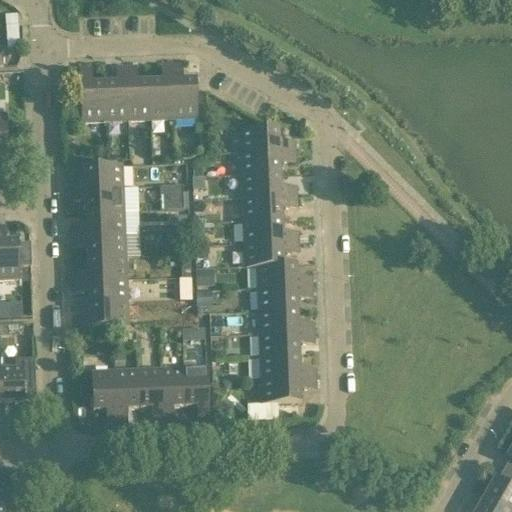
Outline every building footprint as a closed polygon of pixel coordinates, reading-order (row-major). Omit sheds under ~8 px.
[(17,17),(5,18),(6,29),(18,28),(17,17)] [(170,68),(172,123),(196,122),(195,83),(182,83),(181,67),(170,68)] [(172,123),(170,68),(160,68),(160,84),(148,84),(150,124),(172,123)] [(127,124),(125,69),(114,70),(115,86),(103,86),(104,125),(127,124)] [(150,124),(148,84),(136,85),(136,69),(125,69),(127,124),(150,124)] [(104,125),(103,86),(91,87),(90,71),(79,71),(80,113),(80,121),(81,126),(104,125)] [(239,156),(294,154),(294,143),(278,144),(277,131),(238,133),(239,156)] [(240,179),(279,178),(279,166),(294,165),(294,154),(239,156),(240,179)] [(67,194),(122,192),(121,168),(82,170),(83,183),(67,183),(67,194)] [(203,181),(202,169),(194,170),(194,181),(203,181)] [(241,202),(296,200),(295,189),(279,190),(279,178),(240,179),(241,202)] [(122,192),(67,194),(67,205),(83,204),(84,216),(123,215),(122,192)] [(162,194),(163,214),(183,213),(182,193),(162,194)] [(242,225),(281,223),(280,211),(296,211),(296,200),(241,202),(242,225)] [(123,215),(84,216),(84,228),(68,229),(69,240),(124,237),(123,215)] [(185,235),(187,235),(187,218),(173,218),(174,235),(185,235)] [(242,247),(298,245),(297,235),(281,235),(281,223),(242,225),(242,247)] [(0,228),(0,283),(19,283),(18,270),(17,246),(17,244),(4,244),(4,228),(0,228)] [(124,237),(69,240),(69,250),(85,250),(86,262),(125,260),(124,237)] [(17,246),(18,270),(30,269),(29,245),(17,246)] [(283,269),(283,268),(282,257),(298,256),(298,245),(242,247),(243,271),(255,271),(255,270),(283,269)] [(125,260),(86,262),(86,274),(70,274),(71,285),(126,283),(125,260)] [(189,260),(179,260),(180,281),(190,281),(189,260)] [(256,293),(311,291),(311,280),(295,280),(294,268),(283,268),(283,269),(255,270),(255,271),(256,293)] [(209,289),(209,272),(195,273),(195,290),(209,289)] [(126,283),(71,285),(71,296),(87,295),(87,307),(127,306),(126,283)] [(257,315),(296,314),(296,302),(312,301),(311,291),(256,293),(257,315)] [(196,309),(212,308),(212,294),(196,295),(196,309)] [(127,306),(87,307),(88,319),(72,320),(72,331),(128,329),(127,306)] [(258,338),(313,336),(313,325),(297,326),(296,314),(257,315),(258,338)] [(204,331),(181,332),(182,344),(204,343),(204,331)] [(259,361),(298,359),(297,347),(313,347),(313,336),(258,338),(259,361)] [(260,384),(315,382),(314,371),(298,371),(298,359),(259,361),(260,384)] [(34,361),(13,362),(14,370),(0,370),(0,378),(1,404),(23,404),(22,381),(34,380),(34,361)] [(182,371),(184,410),(196,410),(196,426),(208,426),(206,370),(182,371)] [(159,372),(162,427),(172,427),(172,411),(184,410),(182,371),(159,372)] [(137,373),(138,412),(150,412),(151,428),(162,427),(159,372),(137,373)] [(114,374),(116,429),(127,429),(126,413),(138,412),(137,373),(114,374)] [(82,384),(82,396),(91,396),(92,414),(105,414),(105,430),(116,429),(114,374),(90,375),(91,384),(82,384)] [(299,393),(315,392),(315,382),(260,384),(260,407),(300,406),(299,393)] [(217,389),(213,398),(222,403),(226,394),(217,389)] [(84,410),(75,411),(76,421),(84,421),(84,410)] [(511,511),(511,489),(497,480),(486,500),(506,511),(511,511)] [(506,511),(486,500),(478,511),(506,511)]
